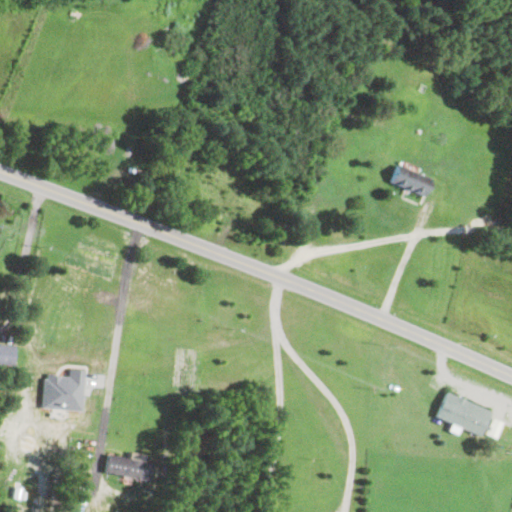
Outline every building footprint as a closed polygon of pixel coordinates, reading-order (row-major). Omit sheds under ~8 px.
[(430,180),(423,197),(389,183),(397,166),(430,180)] [(0,343),(14,345),(13,365),(0,364),(0,343)] [(41,408),(81,409),(83,369),(68,368),(68,375),(42,374),(41,408)] [(490,410),(479,435),(460,427),(456,434),(448,430),(452,423),(434,416),(446,391),(490,410)] [(502,422),(496,437),(486,432),(492,417),(502,422)] [(153,464),(150,482),(104,474),(108,455),(153,464)] [(182,465),(181,484),(173,484),(175,465),(182,465)] [(181,499),(181,509),(170,508),(171,498),(181,499)]
